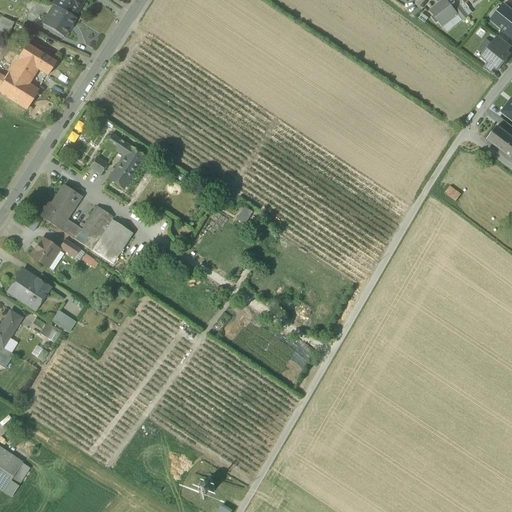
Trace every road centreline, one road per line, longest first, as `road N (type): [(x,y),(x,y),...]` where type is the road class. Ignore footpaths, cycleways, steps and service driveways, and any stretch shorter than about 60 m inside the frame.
road 1 (track): [(241,511),(465,132),(511,168)]
road 2 (track): [(332,356),(41,161)]
road 3 (secondary): [(144,0),(0,223)]
